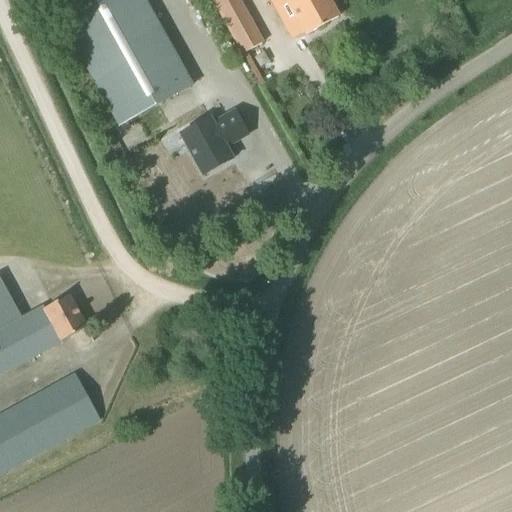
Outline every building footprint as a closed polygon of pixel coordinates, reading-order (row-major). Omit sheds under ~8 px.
[(120,127),(192,87),(183,71),(143,0),(95,0),(60,20),(113,115),(120,127)] [(211,0),(241,54),(260,43),(236,0),(211,0)] [(307,35),(338,18),(328,0),(272,0),(294,39),(305,32),(307,35)] [(188,135),(159,150),(181,194),(211,178),(204,163),(212,159),(213,161),(228,153),(215,129),(192,141),(188,135)] [(10,325),(0,306),(0,376),(87,328),(69,296),(45,309),(44,307),(10,325)] [(0,475),(83,431),(100,421),(75,375),(0,415),(0,475)]
